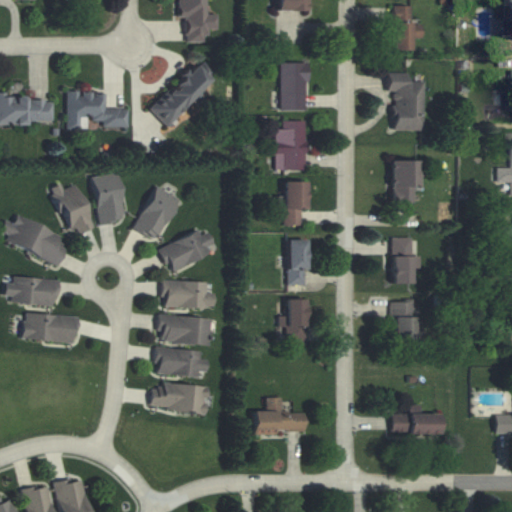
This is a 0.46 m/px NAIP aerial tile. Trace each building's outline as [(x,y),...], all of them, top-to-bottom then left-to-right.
[(175,0),(175,19),(183,19),(183,41),(204,41),(204,29),(214,29),(214,13),(204,13),(204,0),(175,0)] [(304,0),(273,0),(273,10),(305,10),(304,0)] [(511,37),(511,0),(509,0),(510,8),(501,8),(501,18),(509,18),(509,38),(511,37)] [(409,6),(390,6),(390,50),(409,50),(409,38),(420,38),(420,23),(409,23),(409,6)] [(163,126),(213,75),(197,58),(146,109),(163,126)] [(277,110),(304,110),(304,62),(277,62),(277,110)] [(406,73),(385,72),(385,91),(390,91),(389,129),(421,129),(421,81),(406,80),(406,73)] [(63,130),(77,130),(78,118),(100,119),(100,126),(124,127),(125,109),(102,108),(103,92),(63,91),(63,130)] [(0,123),(49,123),(49,95),(0,94),(0,123)] [(303,170),(303,122),(272,122),(272,170),(303,170)] [(494,182),(507,182),(508,195),(511,194),(511,133),(507,133),(507,168),(494,168),(494,182)] [(388,204),(408,204),(408,187),(416,187),(416,160),(388,160),(388,204)] [(121,220),(114,172),(88,176),(95,224),(121,220)] [(302,182),(280,182),(280,225),(302,225),(302,182)] [(71,184),(60,189),(58,184),(49,188),(70,236),(90,227),(71,184)] [(175,196),(151,185),(131,230),(155,241),(175,196)] [(511,227),(499,227),(499,243),(511,243),(511,263),(511,212),(511,227)] [(58,236),(13,215),(10,223),(1,219),(0,222),(0,239),(55,265),(63,246),(55,242),(58,236)] [(205,232),(198,235),(195,230),(155,248),(166,273),(208,254),(204,246),(210,243),(205,232)] [(409,237),(389,237),(389,283),(416,283),(416,255),(409,255),(409,237)] [(284,284),(302,284),(302,240),(284,240),(284,284)] [(54,280),(2,276),(0,302),(53,305),(54,280)] [(158,307),(211,308),(212,293),(205,292),(205,282),(158,281),(158,307)] [(302,299),(282,299),(282,342),(302,342),(302,299)] [(411,301),(387,301),(387,340),(420,340),(420,316),(411,316),(411,301)] [(74,317),(20,313),(18,339),(72,343),(74,317)] [(153,341),(206,346),(209,319),(156,314),(153,341)] [(205,359),(198,359),(199,352),(153,347),(150,373),(203,379),(205,359)] [(205,387),(149,382),(147,409),(202,414),(205,387)] [(278,398),(261,398),(261,411),(249,411),(249,433),(301,434),(301,412),(278,412),(278,398)] [(435,413),(392,413),(392,434),(435,434),(435,413)] [(511,415),(492,415),(492,435),(511,434),(511,415)] [(84,511),(78,478),(51,483),(56,511),(84,511)] [(23,511),(49,511),(44,485),(19,490),(23,511)] [(0,511),(12,511),(8,495),(0,497),(0,511)]
